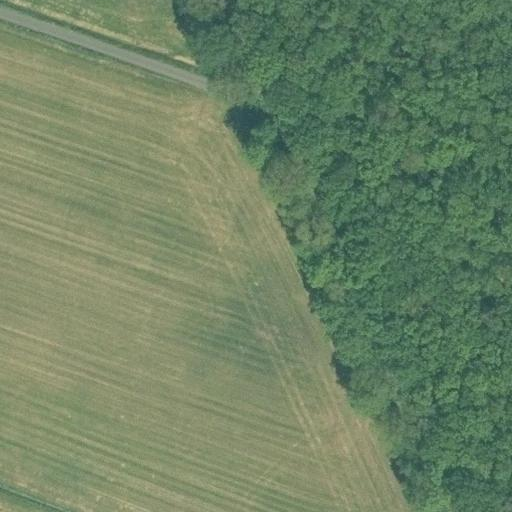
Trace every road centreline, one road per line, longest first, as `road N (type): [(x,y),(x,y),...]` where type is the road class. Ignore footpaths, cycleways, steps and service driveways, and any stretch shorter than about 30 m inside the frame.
road 1 (unclassified): [(460,511),(272,87)]
road 2 (unclassified): [(272,87),(247,96),(0,14)]
